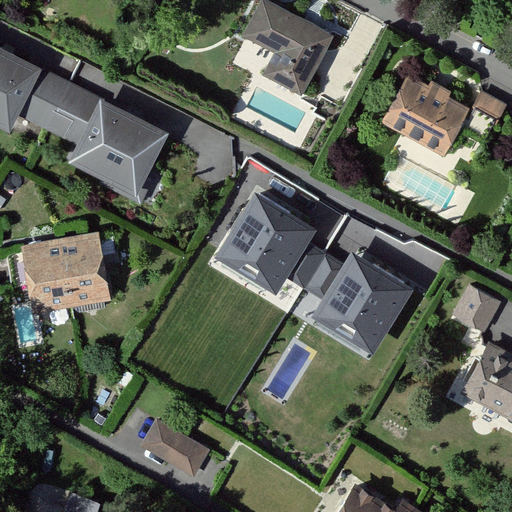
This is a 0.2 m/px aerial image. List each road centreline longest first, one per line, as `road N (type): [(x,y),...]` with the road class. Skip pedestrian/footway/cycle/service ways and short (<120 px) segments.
road 1 (residential): [(511,282),(243,144)]
road 2 (residential): [(0,388),(221,511)]
road 3 (residential): [(511,74),(370,0)]
